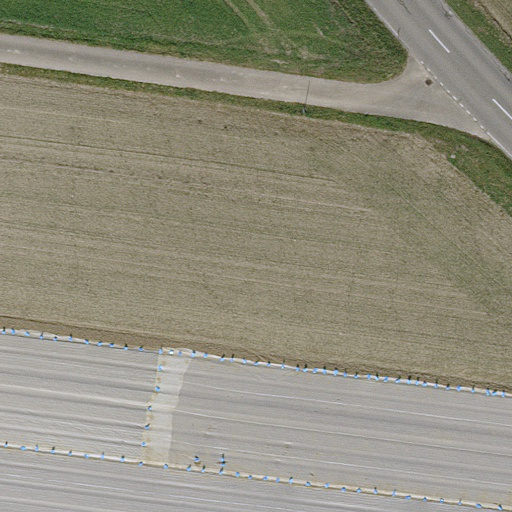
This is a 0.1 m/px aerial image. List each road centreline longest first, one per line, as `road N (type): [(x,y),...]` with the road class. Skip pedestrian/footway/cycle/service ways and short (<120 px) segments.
road 1 (track): [(510,108),(0,39)]
road 2 (unclassified): [(427,0),(511,109)]
